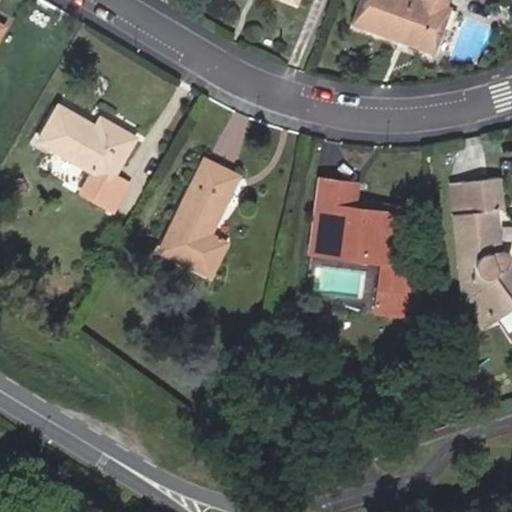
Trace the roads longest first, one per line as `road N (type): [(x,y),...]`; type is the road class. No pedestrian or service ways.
road 1 (residential): [(101,0),(264,91),(307,104),(367,114),(455,109),(511,92)]
road 2 (tertiary): [(0,383),(146,469)]
road 3 (tertiary): [(265,511),(146,469)]
